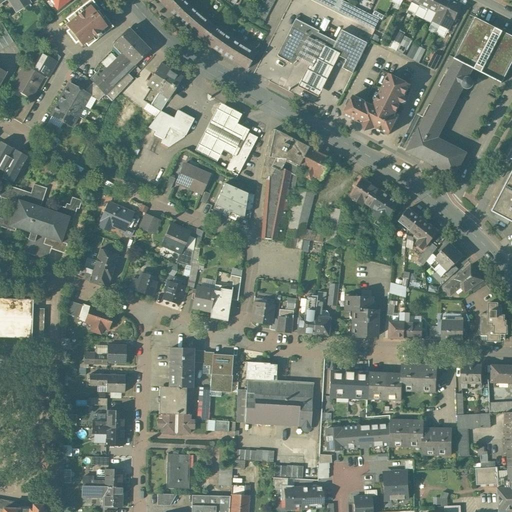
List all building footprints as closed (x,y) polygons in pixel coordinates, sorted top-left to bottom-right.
[(48,0),(49,1),(50,0),(55,5),(53,6),(57,11),(70,0),(48,0)] [(90,0),(66,19),(68,23),(65,26),(68,30),(66,32),(75,44),(78,42),(81,46),(85,44),(87,47),(112,28),(109,23),(107,24),(104,19),(105,18),(104,16),(102,18),(97,12),(99,11),(98,9),(96,10),(93,5),(94,4),(90,0)] [(189,6),(182,0),(158,0),(178,20),(189,6)] [(262,0),(253,19),(262,23),(273,0),(262,0)] [(378,19),(340,0),(315,0),(373,29),(378,19)] [(423,0),(421,4),(429,8),(433,0),(423,0)] [(443,0),(433,0),(429,8),(437,12),(443,0)] [(453,1),(451,0),(443,0),(437,12),(445,16),(453,1)] [(461,5),(453,1),(445,16),(453,20),(461,5)] [(209,24),(189,6),(178,20),(199,39),(209,24)] [(511,63),(511,36),(475,18),(454,59),(473,68),(502,83),(511,63)] [(363,41),(341,30),(335,41),(318,32),(319,31),(296,19),(278,55),(279,57),(293,64),(298,59),(317,42),(332,49),(331,52),(339,56),(346,60),(342,68),(348,71),(352,73),(367,43),(363,41)] [(231,40),(209,24),(199,39),(222,55),(231,40)] [(116,47),(100,63),(93,71),(96,74),(90,80),(93,83),(104,95),(105,94),(105,95),(105,94),(127,73),(148,51),(128,30),(113,44),(116,47)] [(400,32),(393,48),(407,55),(414,38),(400,32)] [(0,37),(0,50),(13,43),(7,33),(2,36),(0,37)] [(254,52),(231,40),(222,55),(246,70),(254,52)] [(317,42),(298,59),(309,65),(298,87),(319,97),(339,56),(331,52),(332,49),(317,42)] [(422,62),(427,48),(414,43),(409,58),(422,62)] [(435,52),(428,66),(434,70),(441,56),(435,52)] [(54,53),(48,64),(43,61),(38,71),(49,78),(60,58),(54,53)] [(456,60),(433,104),(420,130),(437,138),(463,87),(468,78),(473,68),(456,60)] [(182,78),(160,64),(146,86),(158,94),(168,100),(182,78)] [(42,77),(24,67),(16,82),(22,85),(19,91),(30,97),(42,77)] [(411,84),(390,72),(375,103),(395,113),(401,103),(406,101),(404,95),(411,84)] [(127,73),(105,94),(112,101),(133,79),(127,73)] [(470,78),(468,78),(463,87),(465,89),(466,89),(468,90),(469,90),(470,90),(471,89),(472,89),(473,88),(474,87),(474,85),(475,85),(475,84),(474,83),(474,82),(474,81),(473,80),(472,79),(471,78),(470,78)] [(104,95),(93,83),(83,92),(90,95),(89,96),(98,101),(105,95),(104,95)] [(83,92),(69,84),(63,94),(84,106),(89,96),(90,95),(83,92)] [(84,106),(63,94),(57,105),(78,117),(84,106)] [(168,100),(158,94),(150,106),(160,112),(168,100)] [(395,113),(375,103),(373,107),(364,103),(365,101),(354,95),(344,114),(372,129),(375,127),(389,135),(399,115),(395,113)] [(245,132),(247,133),(248,131),(236,124),(241,115),(219,104),(195,151),(216,162),(222,151),(233,156),(245,132)] [(78,117),(57,105),(51,116),(71,127),(78,117)] [(177,111),(173,119),(164,115),(160,123),(155,132),(154,135),(162,139),(160,143),(168,147),(183,137),(184,136),(185,136),(193,120),(192,119),(192,120),(178,112),(177,111)] [(164,115),(160,112),(154,120),(160,123),(164,115)] [(154,120),(148,128),(155,132),(160,123),(154,120)] [(61,130),(48,122),(44,130),(57,138),(61,130)] [(420,130),(419,129),(407,152),(455,176),(466,153),(437,138),(420,130)] [(270,131),(260,179),(265,180),(261,239),(282,241),(282,237),(271,235),(281,189),(292,191),(294,191),(299,167),(298,166),(307,147),(294,141),(277,132),(274,131),(270,131)] [(247,133),(245,132),(233,156),(226,170),(229,171),(233,172),(234,170),(239,172),(257,138),(247,133)] [(21,154),(0,142),(0,176),(2,178),(2,177),(12,183),(21,166),(24,168),(31,154),(24,150),(21,154)] [(330,159),(307,147),(298,166),(299,167),(304,169),(312,173),(320,178),(330,159)] [(184,164),(176,183),(188,189),(197,170),(184,164)] [(312,173),(304,169),(301,175),(309,180),(312,173)] [(209,175),(197,170),(188,189),(201,194),(209,175)] [(511,175),(495,208),(511,216),(511,175)] [(175,179),(169,177),(165,186),(171,189),(175,179)] [(381,190),(361,177),(352,195),(364,203),(370,207),(381,190)] [(247,194),(225,184),(224,183),(214,206),(223,210),(222,213),(228,216),(229,212),(237,216),(243,217),(247,194)] [(20,251),(46,261),(51,248),(43,245),(45,238),(66,245),(66,247),(74,250),(77,241),(69,238),(70,235),(64,233),(67,222),(71,223),(76,209),(78,210),(81,202),(71,199),(69,206),(66,205),(64,209),(57,207),(55,214),(39,209),(46,190),(33,185),(30,194),(10,188),(9,191),(2,188),(0,194),(0,197),(7,200),(8,198),(17,202),(14,212),(10,210),(7,217),(3,216),(2,220),(0,219),(0,229),(1,227),(14,232),(15,228),(30,233),(28,240),(25,239),(20,251)] [(281,189),(271,235),(282,237),(292,191),(281,189)] [(298,189),(289,229),(304,232),(312,193),(298,189)] [(399,202),(381,190),(370,207),(376,211),(373,215),(378,218),(385,223),(399,202)] [(210,194),(205,192),(200,202),(205,204),(210,194)] [(364,203),(352,195),(352,196),(352,197),(352,199),(363,205),(364,203)] [(133,214),(108,203),(100,221),(108,225),(108,224),(109,223),(126,230),(126,231),(130,222),(132,217),(133,214)] [(408,208),(398,221),(410,230),(420,218),(408,208)] [(346,211),(332,209),(327,233),(342,235),(346,211)] [(140,227),(157,234),(163,219),(146,212),(140,227)] [(139,219),(132,217),(130,222),(136,225),(139,219)] [(368,220),(354,218),(351,236),(349,246),(363,248),(368,220)] [(385,223),(378,218),(375,223),(382,228),(385,223)] [(437,231),(420,218),(410,230),(426,243),(427,244),(437,231)] [(108,225),(100,221),(98,228),(106,231),(109,224),(108,224),(108,225)] [(136,225),(130,222),(126,231),(126,230),(124,235),(131,238),(136,225)] [(181,229),(171,225),(163,243),(172,247),(171,249),(179,253),(180,253),(183,246),(188,235),(180,232),(181,229)] [(351,236),(343,235),(341,246),(349,246),(351,236)] [(426,243),(421,239),(417,244),(423,248),(426,243)] [(450,243),(441,252),(442,253),(436,259),(436,260),(431,266),(441,277),(445,273),(449,278),(458,270),(455,266),(463,257),(450,243)] [(431,244),(421,257),(426,261),(437,248),(431,244)] [(193,251),(183,246),(180,253),(179,253),(175,263),(190,267),(191,264),(193,251)] [(160,253),(171,258),(173,251),(163,247),(160,253)] [(114,255),(101,251),(97,263),(110,267),(114,255)] [(97,263),(95,262),(92,271),(89,282),(107,288),(114,268),(110,267),(97,263)] [(174,264),(168,262),(165,272),(170,274),(174,264)] [(190,267),(187,288),(193,289),(197,265),(191,264),(190,267)] [(471,265),(455,280),(455,281),(461,288),(465,293),(471,289),(483,281),(471,265)] [(92,271),(77,266),(75,277),(89,282),(92,271)] [(157,280),(141,274),(138,281),(132,279),(129,289),(135,291),(135,292),(152,297),(157,280)] [(241,278),(230,275),(229,281),(232,281),(231,288),(230,301),(237,302),(241,278)] [(455,281),(445,288),(451,296),(461,288),(455,281)] [(483,281),(471,289),(474,293),(486,285),(483,281)] [(183,286),(167,282),(164,292),(165,293),(164,300),(178,304),(183,286)] [(392,283),(391,294),(407,296),(409,285),(392,283)] [(338,285),(330,284),(328,302),(336,303),(338,285)] [(213,291),(196,287),(192,308),(210,312),(212,303),(213,291)] [(231,291),(214,288),(213,291),(212,303),(210,312),(209,318),(226,321),(230,301),(231,288),(231,291)] [(365,298),(348,297),(347,300),(345,300),(345,311),(352,311),(352,335),(355,335),(355,337),(364,338),(365,335),(365,298)] [(371,298),(365,298),(365,335),(378,336),(378,311),(370,311),(371,298)] [(32,300),(0,299),(0,348),(42,350),(43,309),(32,309),(32,300)] [(272,304),(253,301),(251,322),(270,325),(271,318),(272,304)] [(316,302),(310,301),(308,316),(314,317),(316,302)] [(83,306),(72,302),(68,314),(79,317),(83,306)] [(499,303),(489,302),(489,313),(482,313),(481,336),(488,336),(488,343),(502,343),(502,335),(508,335),(509,326),(507,326),(507,320),(505,320),(506,314),(503,314),(503,308),(499,308),(499,303)] [(394,305),(387,304),(386,315),(393,316),(394,305)] [(112,314),(90,306),(84,322),(108,330),(112,314)] [(293,311),(279,310),(278,317),(277,317),(277,320),(276,320),(275,331),(274,331),(274,332),(291,333),(293,311)] [(400,323),(390,323),(390,339),(404,339),(404,323),(404,311),(400,311),(400,323)] [(308,316),(299,315),(297,333),(312,335),(314,317),(308,316)] [(320,318),(314,317),(312,335),(328,336),(329,318),(320,318)] [(464,321),(443,321),(443,326),(442,341),(463,342),(464,321)] [(410,323),(404,323),(404,339),(423,339),(423,323),(418,323),(410,323)] [(126,346),(108,346),(107,356),(107,363),(125,363),(126,346)] [(192,349),(170,348),(169,388),(186,388),(191,388),(192,361),(192,351),(192,349)] [(205,351),(192,351),(192,361),(203,362),(204,353),(205,353),(205,351)] [(233,357),(213,356),(213,353),(205,353),(204,353),(203,362),(203,365),(209,365),(209,374),(211,374),(210,389),(221,390),(221,392),(232,393),(233,368),(232,368),(233,357)] [(107,356),(94,355),(93,364),(107,365),(107,363),(107,356)] [(269,363),(249,362),(248,371),(246,371),(245,379),(247,379),(275,381),(276,365),(269,364),(269,363)] [(402,374),(401,390),(436,391),(437,366),(402,365),(402,374)] [(483,366),(462,365),(461,383),(475,384),(482,384),(483,366)] [(511,367),(493,366),(492,382),(511,383),(511,367)] [(368,373),(330,372),(329,397),(367,399),(368,373)] [(401,390),(402,374),(368,373),(367,399),(401,400),(401,390)] [(107,376),(90,375),(89,387),(106,387),(107,376)] [(125,376),(107,376),(106,387),(106,393),(124,394),(125,376)] [(275,381),(247,379),(246,394),(299,397),(312,398),(313,383),(275,381)] [(169,388),(163,387),(162,414),(185,415),(186,388),(169,388)] [(299,397),(246,394),(244,422),(297,425),(299,397)] [(489,396),(481,396),(482,414),(490,414),(490,411),(489,396)] [(312,398),(299,397),(297,425),(302,425),(302,427),(302,428),(302,429),(303,430),(304,431),(305,431),(306,431),(307,431),(308,430),(309,429),(309,428),(310,426),(312,398)] [(124,411),(107,410),(107,422),(107,428),(123,428),(124,411)] [(185,415),(162,414),(162,420),(160,420),(158,422),(158,426),(160,428),(162,428),(162,433),(172,434),(172,435),(178,435),(178,434),(188,434),(189,429),(191,429),(193,427),(193,423),(191,421),(189,421),(189,415),(185,415)] [(482,414),(457,415),(458,427),(490,426),(490,414),(482,414)] [(229,422),(215,421),(214,432),(228,433),(229,422)] [(452,429),(424,429),(424,421),(389,421),(389,424),(388,446),(423,446),(423,454),(451,455),(452,429)] [(368,425),(360,426),(339,427),(341,449),(347,449),(356,448),(360,448),(360,447),(367,447),(373,447),(382,446),(388,446),(389,424),(384,424),(379,425),(376,425),(371,425),(368,425)] [(339,427),(327,428),(327,436),(326,436),(327,450),(334,450),(334,451),(341,450),(341,449),(339,427)] [(467,427),(458,428),(458,445),(458,446),(458,456),(469,456),(467,427)] [(123,428),(107,428),(107,434),(106,446),(123,446),(123,428)] [(275,452),(234,450),(234,460),(275,462),(275,452)] [(190,456),(168,455),(167,488),(188,489),(190,456)] [(318,464),(319,464),(329,463),(331,463),(331,455),(319,455),(318,464)] [(499,456),(489,457),(489,459),(489,468),(500,467),(499,456)] [(489,459),(481,459),(481,468),(489,468),(489,459)] [(511,466),(508,466),(508,471),(509,478),(497,478),(498,484),(499,511),(511,511),(511,466)] [(232,468),(219,467),(218,485),(231,486),(232,468)] [(497,467),(475,469),(476,485),(498,484),(497,478),(509,478),(508,471),(498,471),(497,467)] [(122,470),(105,469),(105,480),(105,487),(122,487),(122,470)] [(392,474),(383,475),(384,500),(408,499),(407,471),(399,472),(392,472),(392,474)] [(93,477),(83,477),(82,486),(100,487),(105,487),(105,480),(94,480),(93,477)] [(287,478),(273,478),(272,490),(280,489),(280,485),(287,486),(287,478)] [(287,486),(280,485),(280,489),(281,501),(284,501),(284,490),(293,489),(293,486),(287,486)] [(100,487),(82,486),(82,496),(103,496),(103,493),(100,493),(100,487)] [(238,486),(232,486),(231,494),(244,495),(245,486),(238,486)] [(315,486),(308,486),(308,487),(300,488),(300,489),(301,489),(301,507),(301,509),(310,509),(309,506),(315,506),(316,508),(323,508),(322,487),(315,487),(315,486)] [(105,487),(100,487),(100,493),(103,493),(103,496),(103,506),(121,507),(122,487),(105,487)] [(293,489),(284,490),(284,501),(285,506),(292,505),(292,508),(301,507),(301,489),(300,489),(293,489)] [(176,495),(157,494),(157,506),(170,506),(176,495)] [(244,495),(231,494),(229,511),(247,511),(249,495),(244,495)] [(228,511),(230,497),(191,495),(191,505),(215,506),(215,511),(228,511)] [(365,497),(354,497),(354,511),(371,511),(371,496),(365,497)]
